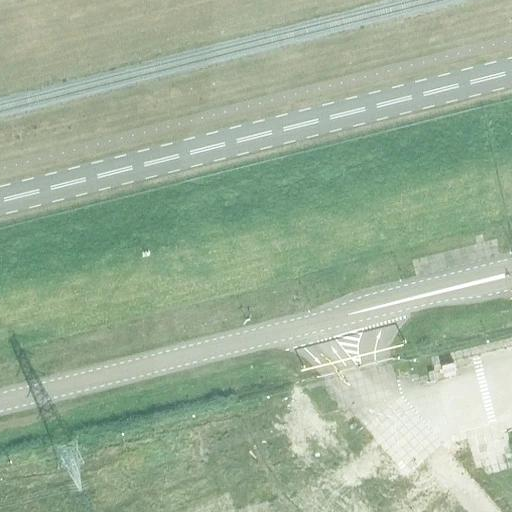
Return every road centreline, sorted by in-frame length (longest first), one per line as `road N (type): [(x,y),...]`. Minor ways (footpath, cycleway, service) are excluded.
road 1 (unclassified): [(0,402),(511,272)]
road 2 (unclassified): [(511,69),(0,198)]
road 3 (unknown): [(413,441),(293,511)]
